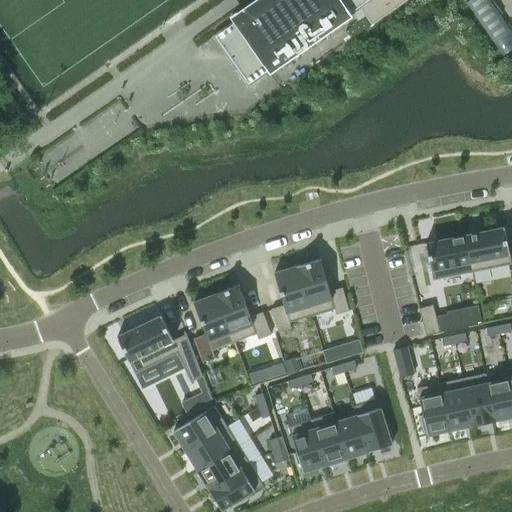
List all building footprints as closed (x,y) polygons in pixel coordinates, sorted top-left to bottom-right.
[(263,0),(232,22),(218,32),(219,34),(240,64),(235,68),(248,86),(268,72),(269,75),(352,16),(351,14),(363,6),(375,22),(406,0),(263,0)] [(468,0),(466,2),(494,43),(511,32),(488,0),(468,0)] [(504,227),(464,235),(472,272),(511,264),(504,227)] [(464,235),(425,243),(432,280),(472,272),(464,235)] [(319,259),(296,266),(311,315),(334,309),(336,314),(349,310),(342,287),(329,291),(319,259)] [(283,305),(271,309),(278,332),(291,328),(289,322),(311,315),(296,266),(274,273),(283,305)] [(238,285),(215,294),(234,342),(256,334),(258,339),(271,334),(262,312),(250,317),(238,285)] [(215,294),(193,302),(205,334),(193,339),(201,361),(214,356),(212,350),(234,342),(215,294)] [(432,305),(419,308),(426,335),(439,332),(439,331),(436,318),(432,305)] [(449,315),(436,318),(439,331),(439,332),(481,323),(478,307),(449,313),(449,315)] [(161,315),(116,336),(134,374),(177,353),(191,384),(193,383),(192,381),(202,376),(185,331),(183,332),(184,334),(173,340),(161,315)] [(509,323),(497,326),(499,334),(511,331),(509,323)] [(497,326),(485,328),(487,336),(499,334),(497,326)] [(464,333),(453,335),(454,343),(466,341),(464,333)] [(453,335),(441,338),(443,346),(454,343),(453,335)] [(336,346),(323,350),(326,362),(340,358),(336,346)] [(406,346),(393,350),(400,377),(413,373),(406,346)] [(296,356),(284,360),(288,374),(300,370),(296,356)] [(354,360),(341,364),(344,372),(356,368),(354,360)] [(341,364),(331,367),(333,375),(344,372),(341,364)] [(485,373),(484,373),(494,420),(497,420),(498,423),(511,419),(511,393),(507,368),(506,369),(507,373),(486,378),(485,373)] [(484,373),(462,378),(472,425),(494,420),(484,373)] [(310,374),(298,378),(300,385),(313,381),(310,374)] [(298,378),(287,381),(290,389),(300,385),(298,378)] [(462,378),(440,383),(450,430),(472,425),(462,378)] [(440,383),(416,388),(422,415),(419,415),(423,432),(426,431),(427,435),(450,430),(440,383)] [(371,387),(352,393),(356,405),(354,405),(369,451),(391,444),(390,440),(393,439),(388,423),(385,424),(377,398),(374,399),(371,387)] [(262,393),(254,395),(258,406),(266,404),(262,393)] [(266,404),(258,406),(262,418),(269,416),(266,404)] [(333,412),(332,412),(347,458),(369,451),(354,405),(353,406),(355,410),(335,417),(333,412)] [(214,406),(173,431),(185,451),(226,426),(214,406)] [(332,412),(311,419),(325,465),(328,464),(329,467),(344,462),(343,459),(347,458),(332,412)] [(311,419),(288,426),(296,452),(293,453),(298,469),(301,468),(302,472),(325,465),(311,419)] [(226,426),(185,451),(197,470),(238,445),(226,426)] [(276,438),(268,440),(272,451),(280,449),(276,438)] [(238,445),(197,470),(209,490),(250,465),(238,445)] [(280,449),(272,451),(276,463),(283,461),(280,449)] [(250,465),(209,490),(221,510),(225,508),(227,511),(241,502),(239,499),(263,485),(250,465)]
